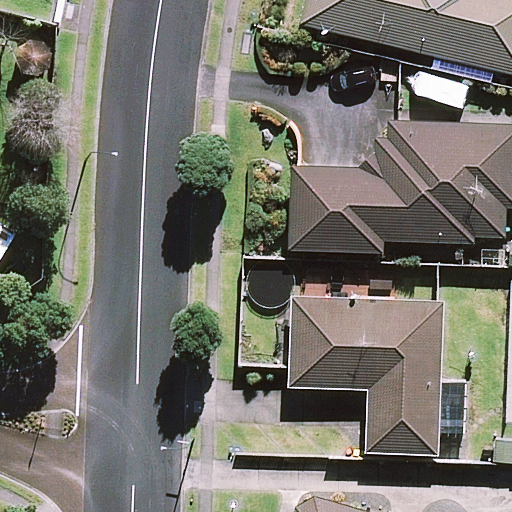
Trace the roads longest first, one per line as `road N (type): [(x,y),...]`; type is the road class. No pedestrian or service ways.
road 1 (tertiary): [(131,435),(148,88),(161,0)]
road 2 (residential): [(0,414),(131,435)]
